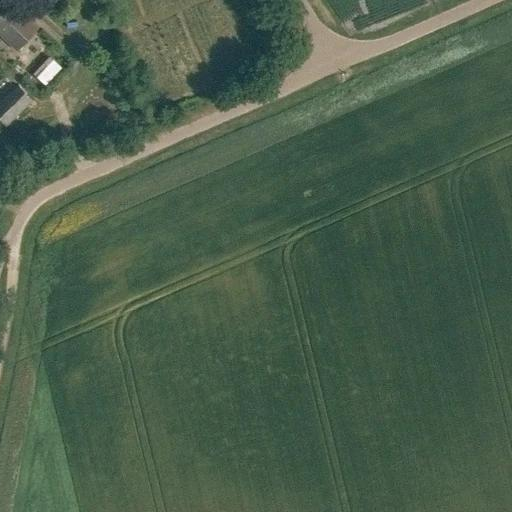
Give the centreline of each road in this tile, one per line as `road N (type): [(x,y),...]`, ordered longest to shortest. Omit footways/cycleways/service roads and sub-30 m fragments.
road 1 (unclassified): [(13,234),(37,196),(335,64)]
road 2 (unclassified): [(335,64),(487,0)]
